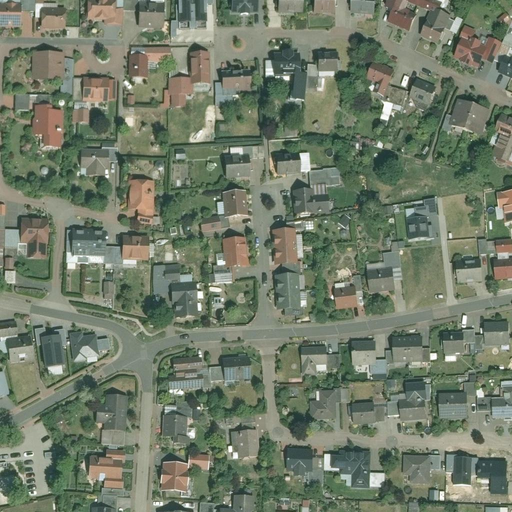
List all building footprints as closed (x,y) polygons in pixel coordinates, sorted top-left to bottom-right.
[(35,12),(35,0),(22,0),(22,4),(22,12),(35,12)] [(124,8),(117,8),(117,0),(88,0),(88,19),(106,20),(106,24),(124,25),(124,8)] [(140,0),(126,0),(126,10),(140,10),(141,4),(140,0)] [(206,30),(205,0),(177,0),(178,30),(206,30)] [(256,0),(231,0),(232,15),(257,15),(256,0)] [(300,0),(275,0),(276,15),(301,15),(300,0)] [(311,0),(312,16),(334,16),(333,0),(311,0)] [(375,0),(353,0),(352,15),(374,17),(375,0)] [(407,4),(409,0),(387,0),(383,12),(391,15),(388,24),(409,33),(416,18),(404,13),(407,4)] [(409,0),(407,4),(432,14),(437,17),(442,6),(428,0),(409,0)] [(22,4),(0,3),(0,26),(21,27),(22,12),(22,4)] [(165,5),(141,4),(140,10),(140,28),(165,29),(165,5)] [(67,8),(43,8),(42,28),(66,29),(67,8)] [(432,14),(421,40),(438,48),(449,22),(437,17),(432,14)] [(505,16),(498,22),(503,28),(510,22),(505,16)] [(511,24),(502,46),(511,51),(511,50),(511,24)] [(476,33),(465,28),(460,39),(462,40),(471,44),(476,33)] [(462,40),(453,61),(478,71),(482,62),(487,51),(471,44),(462,40)] [(493,64),(501,46),(491,42),(487,51),(482,62),(492,66),(493,64)] [(502,46),(501,46),(493,64),(504,68),(508,60),(511,51),(502,46)] [(147,60),(171,61),(172,49),(147,49),(147,57),(147,60)] [(64,53),(34,53),(33,79),(64,80),(64,59),(64,53)] [(316,67),(316,73),(339,73),(339,54),(316,55),(316,67)] [(210,86),(209,55),(190,55),(190,80),(191,86),(210,86)] [(300,55),(272,55),(273,78),(293,78),(300,78),(300,55)] [(147,57),(130,57),(130,77),(147,78),(147,60),(147,57)] [(63,93),(74,94),(74,78),(75,59),(64,59),(64,80),(63,93)] [(504,68),(501,77),(511,81),(511,61),(508,60),(504,68)] [(367,82),(375,85),(372,94),(384,99),(388,88),(394,72),(373,64),(367,82)] [(316,67),(306,67),(307,78),(316,78),(316,73),(316,67)] [(224,85),(224,93),(240,93),(251,93),(250,68),(224,69),(224,85)] [(291,104),(303,104),(305,77),(300,78),(293,78),(291,104)] [(74,100),(84,100),(84,79),(74,78),(74,94),(74,100)] [(110,79),(84,79),(84,100),(109,101),(109,98),(110,82),(110,79)] [(190,80),(169,80),(169,112),(185,111),(184,98),(191,98),(191,86),(190,80)] [(110,82),(109,98),(119,98),(119,82),(110,82)] [(436,90),(416,82),(408,100),(428,108),(436,90)] [(240,93),(224,93),(224,85),(214,86),(214,94),(214,107),(225,107),(241,106),(240,93)] [(406,95),(388,88),(384,99),(383,102),(401,109),(406,95)] [(492,114),(459,102),(453,118),(450,126),(453,127),(484,137),(492,114)] [(54,107),(36,106),(35,135),(46,135),(45,148),(63,149),(64,111),(54,110),(54,107)] [(90,110),(75,109),(75,123),(90,123),(90,110)] [(453,118),(448,116),(444,130),(451,133),(453,127),(450,126),(453,118)] [(511,120),(502,116),(496,132),(502,135),(511,139),(511,120)] [(511,152),(511,153),(511,152),(511,139),(502,135),(491,158),(506,165),(511,167),(511,152)] [(118,163),(119,148),(103,147),(103,150),(109,150),(109,162),(118,163)] [(103,150),(83,149),(82,168),(89,168),(106,168),(109,168),(109,162),(109,150),(103,150)] [(276,177),(300,175),(298,153),(275,155),(276,177)] [(223,159),(225,183),(248,181),(247,158),(223,159)] [(310,189),(339,188),(338,171),(309,172),(310,189)] [(155,181),(129,180),(128,209),(139,209),(154,210),(155,181)] [(511,190),(496,193),(498,207),(502,206),(504,223),(511,222),(511,190)] [(293,193),(294,216),(327,215),(327,201),(311,201),(311,192),(293,193)] [(246,218),(244,195),(220,196),(222,220),(246,218)] [(154,210),(139,209),(138,222),(153,225),(154,210)] [(352,221),(345,217),(339,227),(346,231),(352,221)] [(426,218),(406,221),(408,241),(433,238),(432,225),(426,226),(426,218)] [(49,220),(23,219),(23,231),(22,243),(19,243),(19,248),(19,253),(28,254),(28,258),(45,259),(46,244),(50,245),(51,224),(49,224),(49,220)] [(217,219),(200,222),(202,233),(219,230),(217,219)] [(285,222),(285,230),(310,230),(310,222),(285,222)] [(107,230),(74,229),(74,232),(73,252),(73,256),(106,257),(106,247),(107,230)] [(23,231),(7,230),(6,248),(19,248),(19,243),(22,243),(23,231)] [(293,232),(271,232),(272,267),(294,267),(293,232)] [(148,261),(149,237),(124,236),(123,247),(123,259),(148,261)] [(247,239),(221,243),(224,271),(250,267),(247,239)] [(485,240),(477,240),(478,255),(486,255),(485,240)] [(511,253),(511,242),(495,243),(495,256),(511,255),(511,253)] [(390,243),(391,252),(398,251),(397,243),(390,243)] [(106,264),(123,264),(123,259),(123,247),(106,247),(106,257),(106,264)] [(173,261),(172,252),(164,253),(165,261),(173,261)] [(10,269),(12,259),(5,258),(3,268),(10,269)] [(511,260),(495,262),(496,282),(511,280),(511,260)] [(456,264),(457,286),(480,285),(479,263),(456,264)] [(171,296),(170,285),(177,284),(176,267),(153,268),(153,296),(171,296)] [(14,283),(14,272),(4,272),(4,283),(14,283)] [(367,274),(368,296),(395,294),(394,272),(367,274)] [(297,280),(272,281),(274,314),(299,313),(297,280)] [(115,283),(106,282),(105,294),(114,295),(115,283)] [(197,319),(195,283),(177,284),(170,285),(171,296),(172,306),(175,306),(176,320),(197,319)] [(334,291),(335,311),(356,309),(355,290),(334,291)] [(511,342),(511,320),(484,321),(485,346),(511,344),(511,342)] [(15,322),(0,323),(0,338),(16,337),(15,322)] [(81,334),(69,335),(73,365),(86,363),(85,359),(98,358),(95,338),(81,339),(81,334)] [(465,334),(442,335),(443,355),(465,354),(465,334)] [(29,337),(5,340),(8,364),(32,361),(29,337)] [(423,337),(391,338),(392,362),(424,361),(423,337)] [(60,338),(40,340),(43,371),(63,369),(60,338)] [(377,342),(353,343),(354,366),(377,365),(377,342)] [(328,348),(301,349),(302,377),(329,376),(328,348)] [(251,357),(222,358),(223,382),(252,380),(251,357)] [(199,363),(170,364),(170,388),(200,387),(199,363)] [(2,374),(0,374),(0,400),(9,397),(2,374)] [(339,389),(311,390),(312,420),(340,419),(339,389)] [(469,393),(436,394),(437,420),(470,419),(469,393)] [(425,394),(398,395),(399,420),(426,419),(425,394)] [(128,399),(107,397),(104,432),(123,433),(124,418),(127,418),(128,399)] [(511,397),(487,398),(488,422),(511,421),(511,397)] [(376,398),(351,399),(352,426),(377,425),(376,398)] [(187,418),(164,417),(163,439),(172,440),(172,448),(188,449),(189,438),(185,438),(187,418)] [(257,430),(230,431),(232,463),(258,462),(257,430)] [(313,451),(288,451),(288,470),(312,471),(313,451)] [(341,455),(333,455),(333,475),(353,475),(353,487),(380,487),(380,475),(372,475),(372,452),(341,452),(341,455)] [(448,456),(447,474),(477,475),(478,457),(448,456)] [(120,482),(122,459),(95,457),(93,480),(120,482)] [(429,457),(404,457),(404,476),(410,476),(410,485),(430,485),(430,471),(430,457),(429,457)] [(430,457),(430,471),(440,471),(440,457),(429,457),(430,457)] [(506,463),(482,462),(481,479),(492,479),(491,495),(506,495),(506,463)] [(186,466),(163,464),(161,490),(184,492),(186,466)] [(252,511),(252,498),(232,497),(232,511),(214,511),(213,511),(252,511)] [(212,511),(212,503),(198,503),(197,511),(212,511)] [(408,511),(417,511),(418,503),(408,503),(408,511)]
